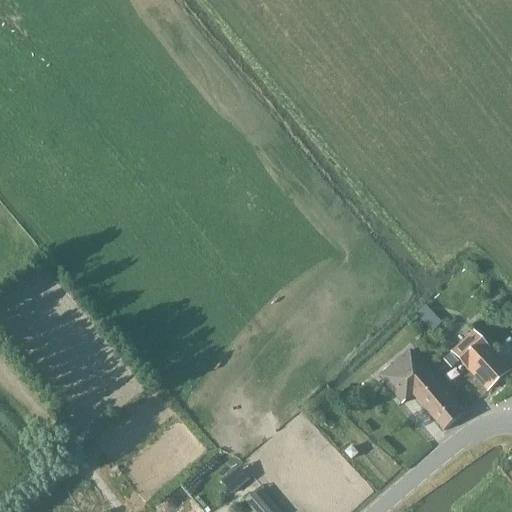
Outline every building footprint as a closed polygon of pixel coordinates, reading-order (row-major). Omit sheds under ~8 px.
[(426,305),(416,315),(424,324),(434,314),(426,305)] [(451,354),(458,363),(486,393),(509,372),(489,351),(471,333),(451,354)] [(506,339),(496,341),(499,357),(509,355),(506,339)] [(466,415),(465,414),(412,352),(381,378),(404,405),(415,397),(445,433),(466,415)] [(451,370),(458,363),(450,354),(448,352),(440,359),(451,370)] [(345,390),(339,395),(347,405),(353,401),(345,390)]
